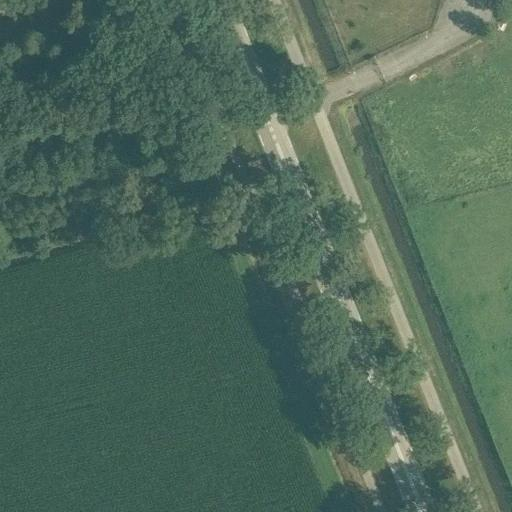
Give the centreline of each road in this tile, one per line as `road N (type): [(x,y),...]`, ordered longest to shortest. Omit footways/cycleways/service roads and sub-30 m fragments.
road 1 (unclassified): [(484,511),(315,101)]
road 2 (primary): [(420,511),(263,119)]
road 3 (track): [(247,183),(0,246)]
road 4 (primary): [(263,119),(216,0)]
